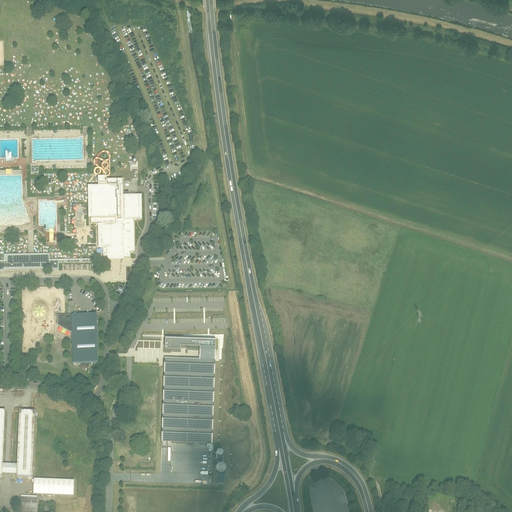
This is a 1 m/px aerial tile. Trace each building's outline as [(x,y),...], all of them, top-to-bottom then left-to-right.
[(101,179),(97,179),(97,188),(91,188),(91,224),(96,224),(97,224),(98,249),(103,249),(103,257),(122,257),(130,257),(130,251),(134,251),(134,221),(142,221),(141,196),(123,196),(123,181),(107,181),(106,179),(105,179),(104,179),(103,179),(102,179),(101,179)] [(0,271),(3,272),(48,271),(48,265),(103,264),(103,259),(73,260),(50,261),(49,254),(3,255),(3,261),(0,261),(0,271)] [(96,316),(58,316),(58,327),(71,334),(72,365),(97,364),(96,316)] [(215,342),(166,339),(166,351),(180,351),(180,348),(200,349),(200,361),(166,360),(161,443),(212,445),(215,342)] [(4,413),(0,412),(0,477),(2,477),(2,475),(18,475),(18,479),(31,479),(34,413),(20,413),(18,465),(2,464),(4,413)] [(74,481),(34,480),(33,495),(73,497),(74,481)] [(37,499),(21,498),(20,510),(36,510),(37,499)]
